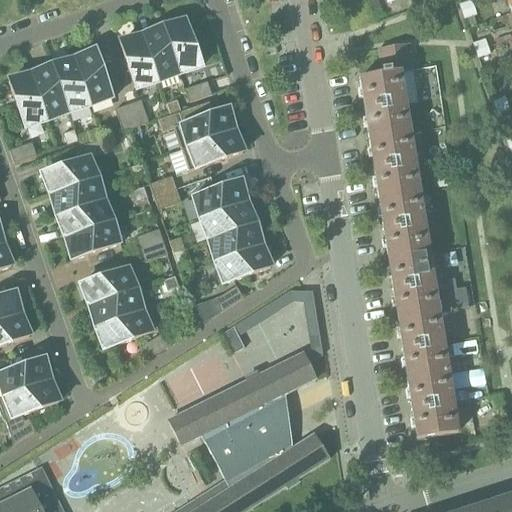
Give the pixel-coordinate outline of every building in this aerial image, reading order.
[(471,2),(459,6),(464,21),(476,17),(471,2)] [(201,68),(185,21),(163,29),(180,78),(181,77),(180,76),(201,68)] [(179,78),(180,78),(163,29),(142,37),(142,35),(141,35),(158,84),(178,76),(179,78)] [(140,36),(140,37),(119,45),(136,93),(137,92),(137,91),(158,84),(141,35),(140,36)] [(475,53),(488,49),(485,40),(472,44),(475,53)] [(381,77),(400,74),(413,72),(408,46),(379,51),(382,73),(381,73),(381,77)] [(480,61),(485,74),(501,68),(496,54),(490,56),(488,49),(475,53),(478,60),(488,57),(489,58),(480,61)] [(74,61),(90,107),(110,100),(111,102),(112,101),(96,53),(76,60),(76,59),(74,59),(75,61),(74,61)] [(69,115),(90,107),(74,61),(52,69),(69,116),(69,115)] [(30,75),(47,122),(67,115),(68,117),(69,116),(52,69),(31,76),(31,74),(30,75)] [(502,75),(505,83),(511,80),(511,71),(510,72),(502,75)] [(368,141),(409,135),(400,74),(381,77),(359,81),(365,121),(368,141)] [(26,130),(47,122),(30,75),(29,75),(30,76),(8,84),(25,131),(26,131),(26,130)] [(207,84),(184,92),(189,104),(211,97),(207,84)] [(492,102),(494,108),(506,104),(504,98),(492,102)] [(169,118),(181,114),(177,102),(165,106),(169,118)] [(497,117),(498,117),(509,113),(506,104),(494,108),(497,117)] [(141,105),(128,110),(136,132),(149,128),(141,105)] [(136,132),(128,110),(116,114),(123,136),(136,132)] [(181,152),(236,133),(236,132),(234,132),(227,111),(192,123),(188,112),(181,114),(169,118),(158,122),(162,135),(173,131),(181,152)] [(90,145),(101,141),(97,130),(86,134),(90,145)] [(62,136),(67,148),(78,143),(74,132),(62,136)] [(188,174),(242,156),(235,134),(236,133),(181,152),(188,174)] [(378,201),(419,195),(409,135),(368,141),(375,181),(378,201)] [(48,197),(48,198),(96,181),(89,161),(106,155),(101,141),(90,145),(73,151),(78,165),(43,177),(50,197),(48,197)] [(32,145),(9,153),(14,166),(36,158),(32,145)] [(141,165),(130,169),(134,181),(145,177),(141,165)] [(149,187),(153,199),(176,192),(172,179),(149,187)] [(96,181),(48,198),(49,199),(50,198),(57,219),(104,203),(96,181)] [(193,201),(200,221),(248,205),(248,204),(246,204),(239,183),(191,199),(192,201),(193,201)] [(143,189),(132,193),(136,204),(148,200),(143,189)] [(176,192),(153,199),(158,213),(180,205),(176,192)] [(384,241),(387,261),(428,255),(419,195),(378,201),(384,241)] [(63,240),(63,241),(111,224),(104,205),(106,205),(105,203),(104,204),(104,203),(57,219),(65,240),(63,240)] [(248,205),(200,221),(208,242),(206,242),(206,243),(254,227),(247,206),(248,205)] [(65,241),(73,263),(120,246),(120,245),(118,245),(111,224),(63,241),(64,242),(65,241)] [(208,244),(215,264),(263,248),(263,247),(261,247),(254,227),(206,243),(207,244),(208,244)] [(136,239),(140,252),(163,245),(158,232),(136,239)] [(169,243),(173,255),(184,251),(180,239),(169,243)] [(167,257),(163,245),(140,252),(145,265),(167,257)] [(0,273),(11,270),(3,248),(5,248),(4,247),(0,248),(0,273)] [(215,264),(223,285),(221,286),(222,287),(269,271),(262,249),(264,248),(263,248),(215,264)] [(184,251),(173,255),(177,266),(188,262),(184,251)] [(442,253),(428,255),(387,261),(397,322),(438,315),(434,294),(440,294),(448,292),(442,253)] [(143,290),(135,267),(81,286),(88,308),(87,308),(87,309),(135,292),(135,293),(143,290)] [(167,294),(179,290),(175,278),(163,282),(167,294)] [(220,315),(243,300),(236,289),(216,301),(220,315)] [(448,292),(440,294),(444,313),(473,308),(470,289),(448,292)] [(135,293),(135,292),(87,309),(87,310),(89,309),(96,330),(142,314),(142,313),(135,293)] [(312,294),(301,294),(290,294),(276,302),(281,310),(292,303),(313,303),(312,294)] [(0,324),(22,317),(22,316),(21,316),(13,295),(0,299),(0,324)] [(142,313),(142,314),(96,330),(103,351),(102,351),(102,353),(157,334),(150,311),(142,313)] [(402,356),(406,381),(447,375),(438,315),(397,322),(402,356)] [(23,317),(22,317),(0,324),(0,349),(29,339),(21,318),(23,317)] [(232,357),(244,351),(233,328),(222,336),(232,357)] [(147,361),(167,349),(162,335),(142,348),(147,361)] [(0,511),(247,511),(286,488),(288,491),(299,484),(297,481),(327,462),(327,463),(328,462),(313,438),(312,438),(312,439),(289,454),(282,398),(313,382),(314,382),(315,382),(307,365),(322,358),(321,352),(321,348),(319,348),(302,357),(302,356),(301,357),(259,379),(257,375),(244,382),(246,385),(170,423),(169,422),(168,423),(181,449),(182,448),(182,447),(201,438),(224,484),(180,511),(57,511),(38,472),(0,490),(0,511)] [(0,387),(4,399),(52,383),(51,382),(50,382),(42,361),(0,375),(0,387)] [(447,375),(406,381),(416,441),(457,434),(447,375)] [(52,383),(4,399),(0,400),(0,409),(13,447),(35,433),(28,421),(24,424),(21,418),(58,405),(50,384),(52,383)] [(487,511),(511,511),(511,506),(510,498),(508,499),(508,500),(486,508),(487,511)]
